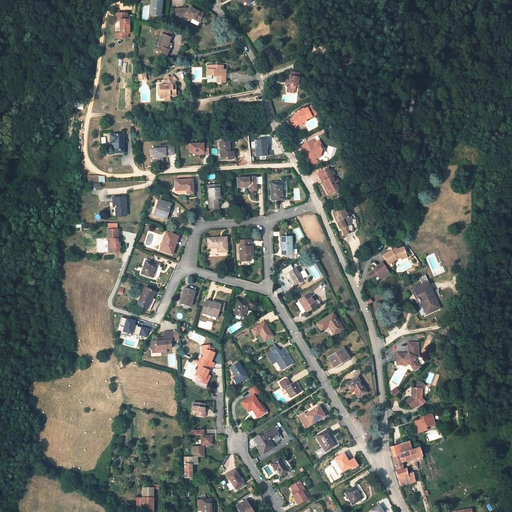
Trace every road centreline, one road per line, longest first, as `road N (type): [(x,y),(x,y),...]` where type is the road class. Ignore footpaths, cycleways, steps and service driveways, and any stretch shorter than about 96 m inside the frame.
road 1 (residential): [(317,204),(370,322),(383,472)]
road 2 (residential): [(268,292),(383,472)]
road 3 (residential): [(203,0),(243,44),(297,163)]
road 4 (track): [(97,72),(83,143),(87,163),(105,175),(145,172)]
road 5 (residential): [(297,163),(145,172)]
